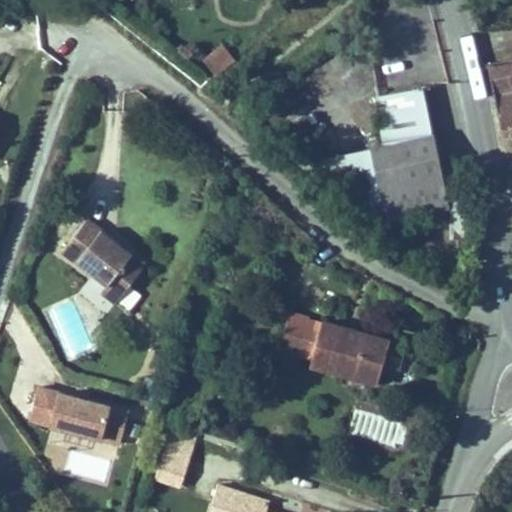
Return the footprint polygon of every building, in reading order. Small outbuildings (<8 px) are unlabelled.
[(215,38),(201,59),(219,71),(233,50),(215,38)] [(511,80),(511,57),(495,61),(498,83),(511,80)] [(511,97),(511,80),(498,83),(500,99),(511,97)] [(378,93),(387,135),(431,126),(423,84),(378,93)] [(511,97),(500,99),(506,147),(511,145),(511,97)] [(387,135),(371,138),(387,214),(447,202),(431,126),(387,135)] [(371,138),(294,155),(374,224),(388,221),(387,214),(371,138)] [(117,239),(84,215),(62,245),(107,278),(124,290),(145,260),(117,239)] [(115,302),(124,290),(107,278),(99,290),(115,302)] [(305,323),(308,314),(292,309),(281,344),(318,356),(316,363),(381,384),(395,343),(345,326),(327,321),(325,329),(305,323)] [(327,321),(308,314),(305,323),(325,329),(327,321)] [(109,400),(57,385),(56,388),(38,383),(28,416),(53,423),(49,439),(78,448),(82,432),(120,442),(129,408),(109,402),(109,400)] [(184,473),(197,435),(172,426),(158,464),(184,473)] [(180,486),(184,473),(158,464),(154,477),(180,486)] [(285,511),(266,506),(268,500),(217,484),(211,503),(239,511),(285,511)] [(239,511),(211,503),(208,511),(239,511)]
